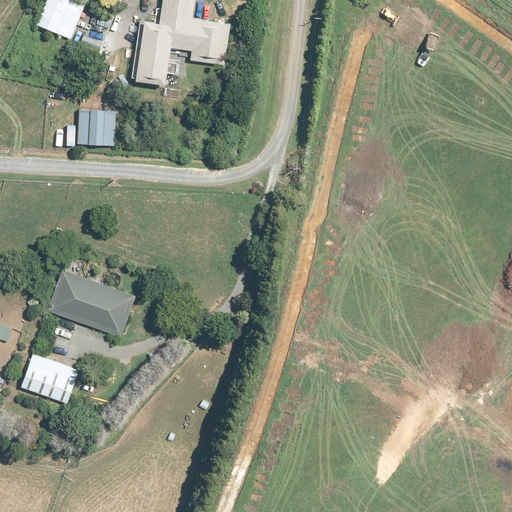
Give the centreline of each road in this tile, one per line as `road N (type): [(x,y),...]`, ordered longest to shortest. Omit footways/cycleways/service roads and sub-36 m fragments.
road 1 (residential): [(358,399),(445,123)]
road 2 (residential): [(358,399),(511,446)]
road 3 (residential): [(445,123),(504,0)]
